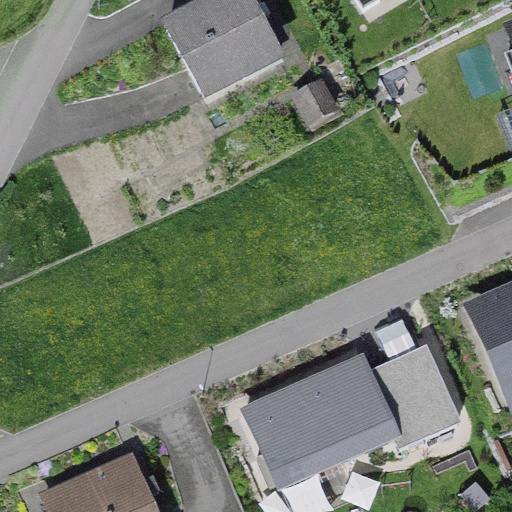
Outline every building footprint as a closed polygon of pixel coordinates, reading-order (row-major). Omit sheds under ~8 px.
[(273,61),(240,0),(227,0),(164,34),(199,100),(273,61)] [(511,45),(487,56),(511,117),(511,45)] [(304,126),(328,113),(314,88),(290,101),(304,126)] [(511,293),(470,312),(511,403),(511,293)] [(371,371),(364,356),(241,412),(278,495),(394,443),(398,452),(460,424),(425,347),(371,371)] [(43,511),(146,511),(127,466),(40,504),(43,511)]
